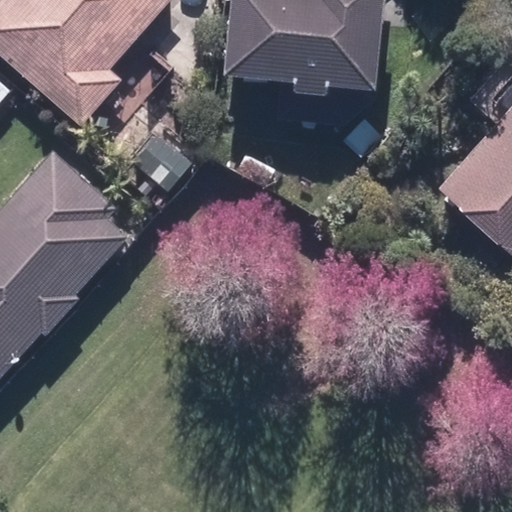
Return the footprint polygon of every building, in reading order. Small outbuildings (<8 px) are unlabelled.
[(4,0),(0,5),(0,59),(81,131),(121,86),(107,74),(170,0),(4,0)] [(228,0),(221,80),(283,86),(280,120),(343,127),(375,99),(379,61),(374,61),(379,0),(228,0)] [(0,101),(8,92),(0,84),(0,101)] [(511,107),(434,194),(511,263),(511,107)] [(0,373),(39,330),(46,336),(77,301),(72,297),(126,237),(103,218),(112,209),(50,153),(0,207),(0,373)] [(362,197),(382,215),(414,180),(396,162),(362,197)]
